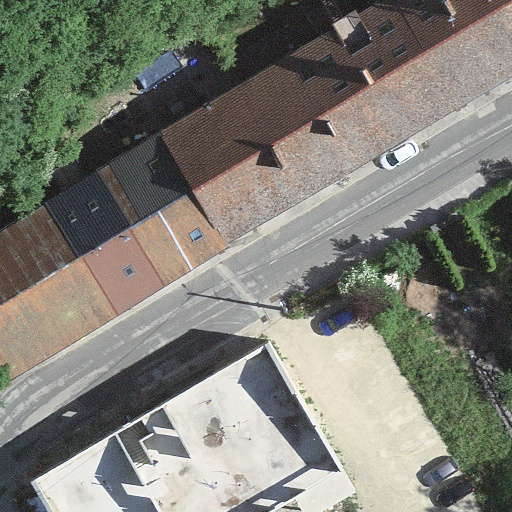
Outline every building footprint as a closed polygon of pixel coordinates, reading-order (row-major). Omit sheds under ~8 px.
[(511,75),(511,0),(400,0),(355,27),(323,46),(202,120),(61,200),(123,303),(511,75)] [(355,27),(339,0),(296,0),(323,46),(355,27)] [(123,303),(61,200),(53,204),(60,216),(0,248),(0,337),(16,366),(123,303)] [(0,248),(60,216),(53,204),(0,234),(0,248)] [(203,511),(329,439),(275,346),(263,353),(36,486),(51,511),(203,511)]
